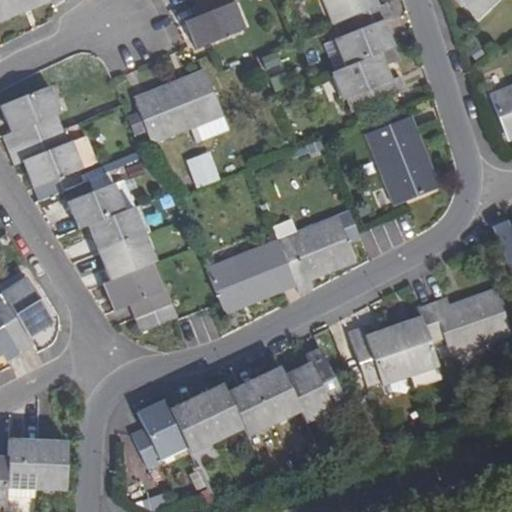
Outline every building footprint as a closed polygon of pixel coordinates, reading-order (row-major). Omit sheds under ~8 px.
[(235,0),(202,0),(196,3),(201,18),(186,24),(196,51),(244,32),(233,4),(236,3),(235,0)] [(322,0),(333,26),(371,10),(367,0),(322,0)] [(460,0),(476,17),(494,0),(460,0)] [(395,49),(383,23),(392,19),(386,4),(371,10),(333,26),(340,41),(334,43),(345,69),(380,55),(395,49)] [(345,69),(334,43),(324,46),(334,73),(345,69)] [(334,73),(332,75),(341,103),(346,101),(352,114),(405,93),(400,79),(390,83),(380,55),(345,69),(334,73)] [(150,141),(220,114),(206,75),(135,104),(138,112),(126,117),(133,135),(145,130),(150,141)] [(511,85),(491,94),(507,132),(511,129),(511,85)] [(1,138),(6,152),(59,131),(53,116),(56,115),(47,88),(0,105),(0,110),(9,133),(1,138)] [(193,142),(226,130),(220,114),(188,127),(193,142)] [(401,124),(362,139),(390,210),(429,195),(401,124)] [(62,192),(77,186),(73,174),(81,171),(70,146),(69,145),(65,147),(59,131),(6,152),(11,168),(22,164),(33,190),(37,202),(62,192)] [(89,167),(78,142),(70,146),(81,170),(89,167)] [(215,179),(207,157),(205,153),(184,160),(194,187),(215,179)] [(62,192),(67,203),(90,194),(85,183),(77,186),(62,192)] [(67,203),(77,231),(86,228),(121,214),(110,186),(90,194),(67,203)] [(121,214),(86,228),(96,256),(142,237),(131,210),(121,214)] [(360,240),(350,215),(335,221),(295,236),(276,244),(292,282),(297,294),(309,290),(306,282),(305,278),(350,260),(345,246),(360,240)] [(295,236),(290,223),(271,230),(276,244),(295,236)] [(507,224),(493,229),(511,273),(511,276),(511,227),(509,228),(507,224)] [(142,237),(96,256),(107,282),(149,266),(153,264),(142,237)] [(276,244),(275,243),(205,271),(218,307),(220,310),(292,282),(276,244)] [(107,282),(101,284),(112,313),(128,307),(134,321),(171,307),(164,293),(161,294),(149,266),(107,282)] [(3,297),(0,298),(0,322),(20,354),(34,346),(29,337),(52,321),(24,277),(1,293),(3,297)] [(449,355),(511,335),(498,295),(450,311),(445,298),(431,304),(444,341),(449,355)] [(419,316),(391,327),(409,377),(437,366),(430,346),(444,341),(431,304),(417,309),(419,316)] [(171,307),(134,321),(140,337),(176,323),(171,307)] [(0,354),(1,353),(6,362),(20,354),(0,322),(0,354)] [(361,327),(346,333),(366,385),(380,381),(382,386),(409,377),(391,327),(364,336),(361,327)] [(310,363),(283,377),(300,412),(306,423),(333,411),(330,406),(343,399),(320,348),(306,355),(310,363)] [(279,367),(251,380),(273,425),(300,412),(283,377),(279,367)] [(251,380),(225,393),(243,430),(247,437),(273,425),(251,380)] [(221,385),(194,398),(215,442),(243,430),(225,393),(221,385)] [(194,398),(166,411),(185,449),(188,455),(215,442),(194,398)] [(158,462),(185,449),(166,411),(162,403),(135,415),(143,431),(129,439),(145,472),(159,465),(158,462)] [(36,444),(7,442),(6,460),(5,491),(34,492),(36,444)] [(66,445),(36,444),(34,492),(64,493),(66,445)]
